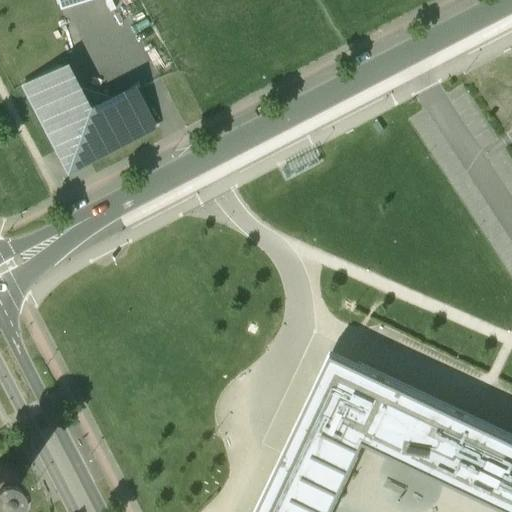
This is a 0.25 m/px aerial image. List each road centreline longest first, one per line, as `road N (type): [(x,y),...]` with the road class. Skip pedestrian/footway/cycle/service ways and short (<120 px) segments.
road 1 (unclassified): [(511,0),(0,270)]
road 2 (tertiary): [(0,339),(87,511)]
